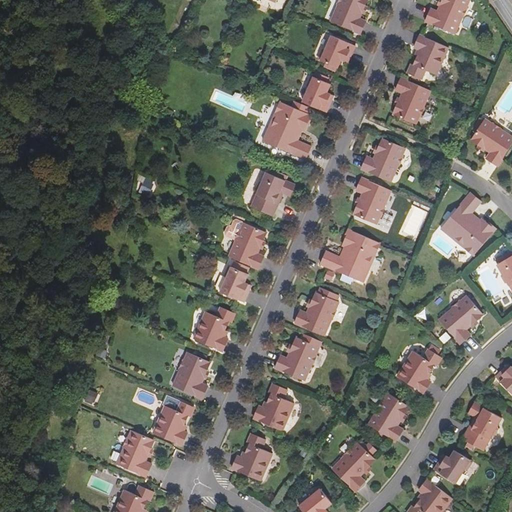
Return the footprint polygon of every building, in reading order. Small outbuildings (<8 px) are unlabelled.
[(340,0),(338,5),(339,5),(332,21),(361,34),(366,21),(360,18),(362,12),(365,6),(367,0),(340,0)] [(467,8),(470,0),(469,0),(443,0),(441,5),(438,12),(432,9),(426,21),(456,34),(463,18),(468,8),(467,8)] [(356,46),(332,35),(326,51),(323,50),(319,60),(338,68),(342,59),(345,61),(347,57),(350,58),(356,46)] [(449,48),(420,35),(415,47),(418,49),(420,50),(417,56),(419,56),(415,65),(411,74),(423,79),(427,70),(437,75),(449,48)] [(310,87),(303,102),(327,112),(332,100),(329,98),(331,94),(327,93),(331,84),(327,82),(329,77),(317,72),(315,77),(312,76),(308,86),(310,87)] [(394,114),(417,124),(420,116),(420,117),(425,107),(424,106),(431,90),(402,78),(397,90),(403,93),(400,99),(398,105),(394,114)] [(297,109),(281,102),(276,113),(278,114),(272,129),(269,128),(264,141),(306,159),(312,147),(298,141),(301,134),(298,132),(300,129),(303,130),(305,131),(308,124),(309,124),(313,116),(308,114),(310,109),(299,104),(297,109)] [(269,128),(272,129),(278,114),(276,113),(269,128)] [(477,132),(471,140),(479,145),(485,149),(491,153),(487,158),(498,166),(511,145),(511,137),(501,130),(502,130),(493,123),(492,124),(485,119),(485,121),(481,118),(475,126),(479,129),(477,132)] [(403,156),(406,148),(383,138),(380,147),(377,153),(374,159),(368,157),(362,169),(391,182),(398,166),(399,166),(403,156)] [(256,197),(252,206),(274,216),(279,203),(278,202),(281,195),(280,194),(281,191),(283,192),(291,196),(296,184),(267,172),(260,187),(258,188),(255,195),(256,197)] [(151,193),(154,180),(144,178),(141,192),(151,193)] [(354,214),(377,224),(380,217),(381,217),(385,207),(385,206),(392,191),(363,178),(357,190),(364,193),(361,199),(358,206),(354,214)] [(454,235),(467,246),(465,248),(474,255),(497,228),(489,222),(488,223),(482,218),(481,220),(479,223),(476,220),(478,218),(472,213),(481,201),(471,192),(441,228),(452,237),(454,235)] [(267,233),(244,223),(241,230),(240,230),(236,240),(237,240),(230,256),(259,269),(264,256),(258,254),(261,247),(263,241),(267,233)] [(367,268),(374,253),(376,254),(381,243),(348,229),(344,238),(346,238),(343,245),(345,246),(348,248),(347,251),(344,250),(340,257),(327,251),(321,264),(364,282),(369,269),(367,268)] [(452,237),(465,248),(467,246),(454,235),(452,237)] [(369,269),(376,254),(374,253),(367,268),(369,269)] [(506,282),(508,283),(511,288),(511,256),(498,265),(503,273),(502,276),(506,282)] [(228,276),(221,292),(245,302),(250,289),(247,288),(249,284),(245,283),(249,274),(230,266),(225,275),(228,276)] [(325,279),(333,281),(335,273),(327,270),(325,279)] [(459,288),(452,295),(458,301),(465,294),(459,288)] [(339,302),(317,292),(313,301),(310,307),(308,313),(301,310),(296,323),(325,335),(332,319),(333,320),(337,310),(336,309),(339,302)] [(477,321),(484,314),(468,296),(462,301),(461,301),(453,308),(440,320),(461,344),(471,335),(466,329),(472,325),(477,321)] [(207,312),(195,339),(223,351),(229,339),(226,338),(224,337),(226,331),(225,330),(229,321),(233,312),(221,307),(217,316),(207,312)] [(445,344),(452,338),(447,331),(439,338),(445,344)] [(320,347),(297,337),(293,346),(291,352),(288,358),(282,356),(276,368),(305,381),(312,365),(313,365),(317,355),(320,347)] [(414,351),(398,376),(424,393),(431,382),(429,380),(427,379),(430,373),(429,373),(435,365),(440,356),(429,349),(424,358),(414,351)] [(207,371),(211,362),(188,352),(185,360),(185,359),(180,369),(181,370),(174,386),(203,398),(208,386),(202,383),(204,377),(207,371)] [(440,356),(435,365),(437,366),(443,358),(440,356)] [(511,367),(508,370),(506,368),(496,377),(511,393),(511,367)] [(283,431),(295,404),(285,399),(288,390),(277,385),(273,394),(269,403),(268,402),(265,408),(263,407),(260,406),(255,418),(283,431)] [(84,401),(94,406),(99,394),(90,389),(84,401)] [(404,415),(410,406),(389,393),(384,400),(378,409),(369,424),(396,441),(403,430),(397,426),(401,420),(404,415)] [(166,405),(154,433),(183,445),(188,433),(185,432),(183,431),(186,425),(184,424),(188,415),(192,406),(180,401),(176,410),(166,405)] [(502,417),(474,402),(469,413),(477,417),(478,418),(477,421),(475,420),(471,427),(470,426),(463,439),(484,450),(492,436),(494,435),(498,429),(497,426),(502,417)] [(151,449),(155,440),(132,430),(129,438),(128,437),(124,448),(117,464),(146,476),(152,464),(145,461),(148,455),(151,449)] [(261,481),(273,453),(262,449),(266,440),(254,434),(251,444),(247,453),(245,452),(243,458),(241,457),(238,456),(233,468),(261,481)] [(369,466),(376,459),(358,442),(352,448),(352,447),(344,456),(345,456),(333,469),(356,490),(366,481),(360,476),(365,471),(369,466)] [(473,461),(455,450),(450,458),(447,456),(445,459),(442,458),(434,469),(456,483),(465,469),(467,470),(473,461)] [(92,489),(109,493),(112,483),(94,479),(92,489)] [(442,511),(453,498),(428,479),(420,490),(422,492),(424,493),(420,499),(421,499),(415,507),(411,511),(442,511)] [(125,490),(115,511),(143,511),(145,509),(144,509),(148,500),(152,490),(140,485),(136,494),(125,490)] [(312,495),(299,506),(304,511),(327,511),(325,509),(332,503),(319,487),(311,493),(312,495)]
